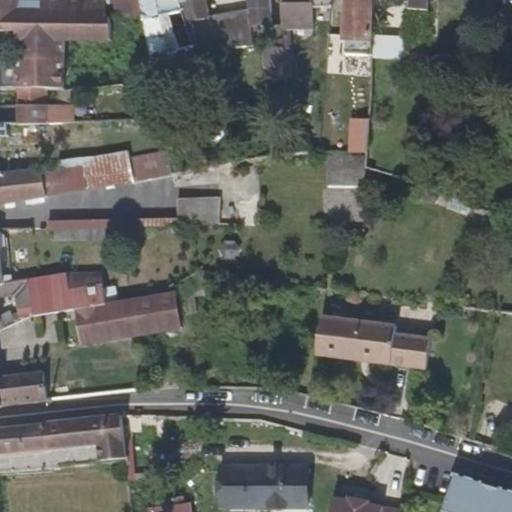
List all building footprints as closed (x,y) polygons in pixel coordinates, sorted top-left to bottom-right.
[(14,0),(0,0),(0,32),(1,32),(20,32),(20,50),(19,60),(64,62),(66,40),(113,43),(115,21),(111,0),(54,0),(55,4),(15,3),(14,0)] [(111,0),(115,21),(143,18),(140,0),(111,0)] [(206,0),(201,0),(181,5),(207,83),(230,78),(225,51),(254,47),(252,29),(250,11),(211,19),(206,0)] [(249,0),(250,11),(271,8),(270,0),(249,0)] [(346,0),(345,41),(375,42),(375,37),(374,0),(346,0)] [(410,0),(410,10),(430,10),(430,0),(410,0)] [(509,0),(495,0),(495,1),(491,25),(510,26),(509,0)] [(312,30),(311,4),(282,5),(284,31),(291,31),(312,30)] [(250,11),(252,29),(273,27),(271,8),(250,11)] [(291,31),(284,31),(284,51),(292,51),(291,31)] [(430,37),(409,36),(409,38),(407,68),(428,69),(430,37)] [(292,51),(284,51),(264,52),(266,80),(293,80),(292,51)] [(79,106),(77,90),(58,90),(58,108),(79,106)] [(162,115),(157,98),(135,101),(138,119),(162,115)] [(47,125),(47,107),(18,107),(19,126),(24,126),(47,125)] [(369,154),(371,121),(352,120),(350,155),(365,154),(369,154)] [(8,125),(8,138),(24,137),(24,126),(19,126),(8,125)] [(47,135),(47,125),(24,126),(24,137),(47,135)] [(0,206),(66,195),(137,183),(177,175),(171,151),(130,159),(129,154),(82,161),(82,166),(43,172),(42,171),(0,175),(0,206)] [(365,189),(365,154),(350,155),(328,156),(328,188),(365,189)] [(176,201),(178,227),(206,226),(204,199),(176,201)] [(140,220),(141,230),(176,228),(175,219),(140,220)] [(49,222),(48,230),(141,230),(140,220),(49,222)] [(208,296),(206,275),(198,273),(175,287),(176,293),(178,316),(196,313),(195,299),(208,296)] [(33,315),(77,308),(105,303),(103,287),(69,291),(66,275),(28,281),(33,315)] [(20,322),(33,315),(28,281),(14,284),(19,313),(20,322)] [(0,324),(0,318),(0,317),(0,298),(9,297),(8,284),(5,285),(0,285),(0,324)] [(143,337),(180,331),(178,316),(176,293),(137,299),(143,337)] [(83,347),(143,337),(137,299),(77,308),(83,347)] [(0,318),(0,324),(0,332),(13,326),(11,316),(10,313),(0,318)] [(13,326),(20,322),(19,313),(11,316),(13,326)] [(320,318),(315,355),(386,364),(390,337),(392,327),(320,318)] [(390,337),(386,364),(406,367),(409,339),(390,337)] [(409,339),(406,367),(422,369),(426,341),(409,339)] [(0,408),(48,401),(45,388),(42,372),(0,376),(0,408)] [(60,400),(84,396),(82,384),(58,387),(60,400)] [(48,401),(60,400),(58,387),(45,388),(48,401)] [(128,461),(124,416),(0,430),(0,455),(101,445),(103,463),(128,461)] [(310,509),(310,465),(228,466),(228,510),(310,509)] [(511,511),(511,493),(458,477),(447,511),(511,511)] [(334,491),(331,511),(398,511),(400,498),(334,491)] [(185,506),(184,498),(166,501),(167,510),(163,510),(162,511),(187,511),(187,506),(185,506)]
